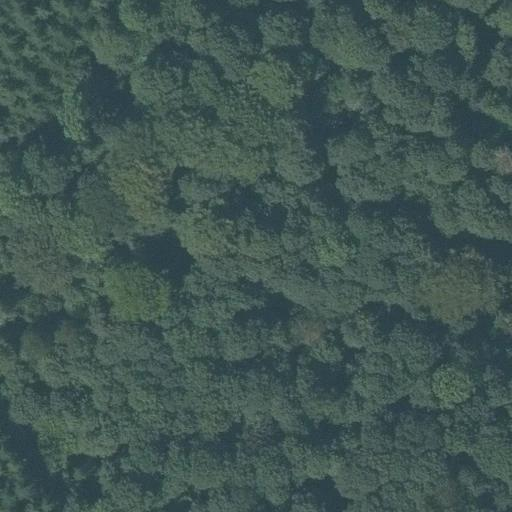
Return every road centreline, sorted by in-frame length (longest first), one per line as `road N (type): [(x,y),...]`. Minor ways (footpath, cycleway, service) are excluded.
road 1 (track): [(0,182),(55,128),(129,0)]
road 2 (track): [(0,384),(86,511)]
